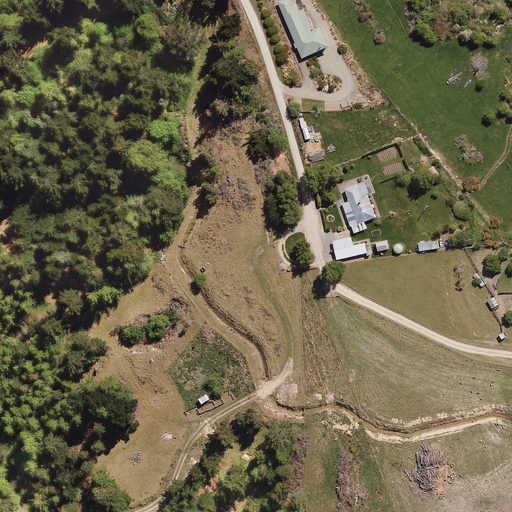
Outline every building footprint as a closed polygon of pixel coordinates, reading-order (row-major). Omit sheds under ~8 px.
[(277,0),(296,40),(295,40),(297,45),(298,44),(303,55),(333,41),(323,20),(315,24),(306,4),(301,7),(297,0),(277,0)] [(351,196),(342,199),(354,229),(370,223),(367,215),(380,210),(366,176),(347,184),(351,196)] [(355,238),(353,230),(333,236),(339,257),(372,247),(369,235),(355,238)] [(389,235),(376,236),(378,254),(391,253),(389,235)] [(493,294),(486,299),(492,307),(499,302),(493,294)]
